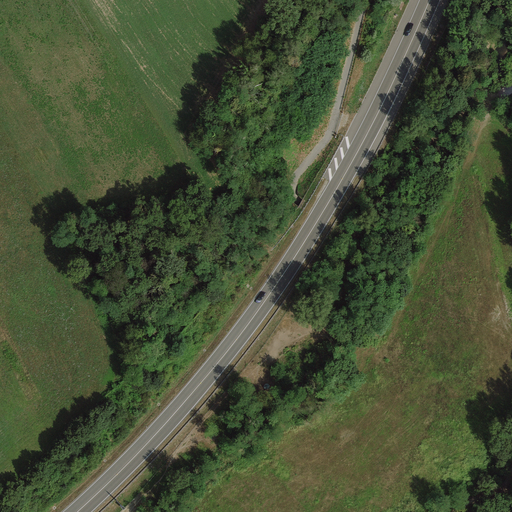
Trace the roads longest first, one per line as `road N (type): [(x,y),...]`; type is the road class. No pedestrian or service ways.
road 1 (trunk): [(76,511),(160,429),(282,274),(368,129),(429,0)]
road 2 (track): [(479,102),(427,139),(394,207),(375,223),(342,230),(299,203),(293,179),(330,126),(365,0)]
road 3 (track): [(511,86),(479,102),(487,38),(511,21)]
